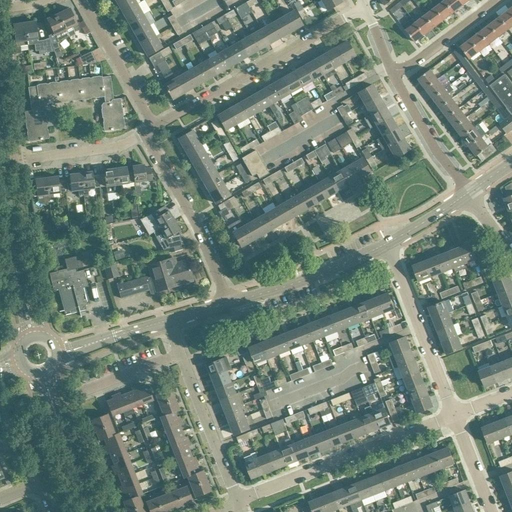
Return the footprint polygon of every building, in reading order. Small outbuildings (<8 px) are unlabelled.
[(122,12),(136,4),(133,0),(118,0),(116,1),(122,12)] [(255,0),(250,0),(246,3),(249,8),(257,3),(255,0)] [(341,2),(339,0),(321,0),(326,7),(325,8),(327,10),(341,2)] [(454,13),(444,0),(435,8),(444,20),(454,13)] [(454,13),(463,5),(459,0),(444,0),(454,13)] [(173,9),(168,1),(162,4),(167,12),(173,9)] [(293,4),(298,12),(303,9),(298,1),(293,4)] [(243,11),(249,8),(246,3),(235,9),(238,15),(241,19),(246,16),(243,11)] [(393,14),(403,6),(400,3),(390,10),(393,14)] [(142,15),(136,4),(122,12),(129,23),(142,15)] [(59,13),(57,14),(69,37),(75,34),(74,32),(79,30),(69,8),(64,11),(63,9),(59,11),(59,13)] [(434,28),(444,20),(435,8),(425,15),(434,28)] [(308,17),(303,9),(298,12),(303,21),(308,17)] [(232,10),(224,15),(227,20),(236,16),(232,10)] [(511,26),(511,13),(509,10),(499,17),(509,29),(511,26)] [(294,11),(292,12),(283,17),(291,31),(300,26),(302,25),(294,11)] [(69,37),(57,14),(55,13),(52,15),(51,17),(47,19),(53,33),(48,36),(49,38),(54,52),(56,58),(63,56),(58,42),(69,37)] [(135,34),(148,26),(142,15),(129,23),(135,34)] [(167,18),(172,27),(178,24),(173,15),(167,18)] [(227,21),(227,20),(224,15),(216,20),(221,30),(229,25),(227,21)] [(425,35),(434,28),(425,15),(415,23),(425,35)] [(291,31),(283,17),(272,24),(280,37),(291,31)] [(509,29),(499,17),(489,25),(499,37),(509,29)] [(35,21),(24,23),(27,45),(34,44),(35,51),(38,51),(44,50),(45,53),(54,52),(49,38),(44,40),(38,41),(35,21)] [(27,45),(24,23),(13,25),(16,43),(10,43),(12,55),(21,53),(20,46),(27,45)] [(211,23),(203,27),(206,33),(209,38),(217,33),(211,23)] [(415,42),(425,35),(415,23),(405,30),(415,42)] [(182,32),(178,24),(172,27),(177,35),(182,32)] [(280,37),(272,24),(261,30),(269,43),(280,37)] [(499,37),(489,25),(480,32),(489,44),(499,37)] [(141,44),(154,37),(148,26),(135,34),(141,44)] [(206,33),(203,27),(194,32),(197,38),(206,33)] [(269,43),(261,30),(250,36),(258,50),(269,43)] [(489,44),(480,32),(470,39),(479,52),(489,44)] [(189,35),(181,40),(188,53),(189,52),(185,45),(193,40),(189,35)] [(258,50),(250,36),(240,42),(248,56),(258,50)] [(161,48),(159,45),(154,37),(141,44),(146,53),(145,53),(147,56),(161,48)] [(479,52),(470,39),(460,47),(469,59),(479,52)] [(180,47),(184,55),(188,53),(181,40),(173,44),(176,50),(180,47)] [(248,56),(240,42),(229,48),(237,62),(248,56)] [(347,42),(344,43),(336,48),(344,62),(352,57),(355,56),(347,42)] [(168,47),(159,52),(163,57),(171,53),(168,47)] [(237,62),(229,48),(218,54),(226,68),(237,62)] [(344,62),(336,48),(325,54),(333,68),(344,62)] [(454,52),(461,62),(465,59),(458,49),(454,52)] [(91,51),(79,58),(82,65),(97,63),(91,51)] [(164,61),(163,57),(159,52),(148,58),(153,67),(164,61)] [(226,68),(218,54),(207,61),(215,74),(226,68)] [(333,68),(325,54),(314,60),(322,74),(333,68)] [(461,62),(468,71),(472,68),(465,59),(461,62)] [(322,74),(314,60),(303,67),(311,80),(322,74)] [(215,74),(207,61),(197,67),(204,80),(215,74)] [(501,73),(507,68),(505,65),(499,69),(501,73)] [(194,87),(204,80),(197,67),(186,73),(194,87)] [(311,80),(303,67),(293,73),(300,86),(311,80)] [(472,68),(468,71),(476,81),(480,78),(472,68)] [(425,89),(438,80),(430,70),(418,79),(421,83),(426,88),(425,89)] [(183,93),(175,79),(172,73),(161,79),(167,90),(166,91),(167,93),(168,92),(172,99),(175,98),(183,93)] [(194,87),(186,73),(175,79),(183,93),(194,87)] [(300,86),(293,73),(282,79),(290,93),(300,86)] [(364,73),(353,79),(356,84),(365,79),(367,78),(364,73)] [(511,83),(505,74),(489,86),(506,108),(511,115),(511,114),(511,83)] [(494,78),(491,75),(485,80),(488,83),(494,78)] [(102,76),(91,78),(93,98),(99,97),(100,96),(103,95),(104,99),(108,98),(110,96),(108,80),(111,80),(110,76),(102,77),(102,76)] [(93,98),(91,78),(80,79),(82,99),(83,99),(83,98),(86,98),(87,99),(93,98)] [(476,81),(483,91),(487,88),(480,78),(476,81)] [(82,99),(80,79),(69,81),(72,101),(78,100),(79,99),(82,98),(82,99)] [(290,93),(282,79),(271,85),(279,99),(290,93)] [(356,84),(353,79),(345,84),(348,89),(356,84)] [(445,89),(438,80),(425,89),(428,93),(429,92),(433,98),(432,98),(433,99),(445,89)] [(72,101),(69,81),(58,82),(61,102),(61,101),(64,100),(65,102),(72,101)] [(61,102),(58,82),(47,84),(50,104),(56,103),(57,101),(60,101),(60,102),(61,102)] [(50,104),(47,84),(36,85),(36,86),(28,87),(28,91),(31,91),(33,106),(36,108),(40,108),(39,104),(42,103),(44,104),(50,104)] [(279,99),(271,85),(260,91),(268,105),(272,112),(278,109),(274,102),(279,99)] [(329,87),(332,91),(335,96),(343,92),(340,86),(336,89),(333,85),(329,87)] [(373,87),(372,85),(358,93),(359,95),(364,104),(378,96),(373,87)] [(440,108),(452,99),(448,94),(454,90),(450,85),(445,89),(433,99),(436,102),(440,108)] [(483,91),(490,100),(494,97),(487,88),(483,91)] [(268,105),(260,91),(250,98),(257,111),(268,105)] [(335,96),(332,91),(323,96),(326,101),(335,96)] [(384,107),(378,96),(364,104),(370,114),(384,107)] [(313,109),(310,103),(306,97),(296,103),(299,109),(303,115),(305,114),(313,109)] [(501,107),(494,97),(490,100),(497,110),(501,107)] [(102,114),(102,116),(122,113),(120,98),(112,100),(110,102),(103,103),(101,106),(101,110),(103,109),(103,112),(102,114)] [(257,111),(250,98),(239,104),(247,117),(257,111)] [(319,99),(310,103),(313,109),(322,104),(319,99)] [(447,118),(459,108),(452,99),(440,108),(443,112),(447,117),(447,118)] [(247,117),(239,104),(228,110),(236,123),(247,117)] [(336,108),(341,117),(347,114),(351,111),(347,105),(343,107),(342,105),(336,108)] [(384,107),(370,114),(364,118),(370,129),(376,125),(390,117),(384,107)] [(504,110),(501,107),(497,110),(505,120),(508,118),(511,115),(506,108),(504,110)] [(454,127),(467,118),(459,108),(447,118),(450,122),(450,121),(455,127),(454,127)] [(300,116),(303,115),(299,109),(288,115),(294,125),(302,120),(300,116)] [(24,112),(26,127),(46,124),(46,121),(44,120),(44,117),(45,117),(45,113),(42,111),(35,112),(33,110),(24,112)] [(236,123),(228,110),(220,115),(220,114),(217,116),(225,130),(228,128),(227,128),(236,123)] [(124,128),(122,113),(102,116),(104,126),(105,127),(105,130),(104,130),(104,131),(124,128)] [(352,122),(347,114),(341,117),(346,125),(352,122)] [(396,128),(390,117),(376,125),(382,136),(396,128)] [(474,128),(474,127),(467,118),(454,127),(457,131),(458,131),(462,136),(461,137),(462,137),(474,128)] [(511,129),(511,123),(508,118),(505,120),(503,121),(510,131),(511,129)] [(211,123),(215,132),(221,129),(216,120),(211,123)] [(499,124),(506,134),(510,131),(503,121),(499,124)] [(270,131),(269,132),(272,137),(281,132),(275,122),(267,126),(270,131)] [(47,134),(46,124),(26,127),(28,142),(48,139),(48,138),(47,138),(47,135),(47,134)] [(469,146),(481,137),(485,134),(478,124),(474,127),(474,128),(462,137),(464,141),(465,140),(469,146)] [(346,131),(351,140),(356,137),(352,128),(346,131)] [(402,139),(396,128),(382,136),(376,140),(382,151),(389,147),(402,139)] [(226,137),(221,129),(215,132),(220,140),(226,137)] [(198,142),(193,133),(192,131),(178,139),(179,141),(184,150),(198,142)] [(272,137),(269,132),(261,136),(264,142),(272,137)] [(335,138),(338,144),(340,147),(338,143),(347,139),(344,133),(335,138)] [(361,145),(356,137),(351,140),(356,148),(361,145)] [(488,147),(481,137),(469,146),(472,150),(476,155),(476,156),(480,153),(485,159),(497,151),(492,144),(488,147)] [(341,148),(340,147),(338,144),(335,138),(327,143),(332,153),(341,148)] [(256,139),(248,144),(251,150),(259,145),(256,139)] [(407,147),(402,139),(389,147),(393,155),(395,158),(409,150),(407,147)] [(204,152),(198,142),(184,150),(191,160),(204,152)] [(223,145),(228,153),(233,150),(228,142),(223,145)] [(251,150),(248,144),(239,149),(243,154),(251,150)] [(325,144),(314,150),(317,156),(319,160),(330,154),(325,144)] [(361,151),(366,160),(371,157),(366,148),(361,151)] [(238,159),(233,150),(228,153),(233,162),(238,159)] [(259,179),(269,173),(255,150),(241,158),(252,176),(256,174),(259,179)] [(317,156),(314,150),(305,155),(308,161),(317,156)] [(210,163),(204,152),(191,160),(197,171),(210,163)] [(376,165),(371,157),(366,160),(371,168),(376,165)] [(301,158),(292,163),(295,168),(304,163),(301,158)] [(362,158),(359,159),(359,160),(351,164),(359,178),(367,174),(370,172),(362,158)] [(203,182),(217,174),(210,163),(197,171),(203,182)] [(235,166),(240,175),(246,172),(241,163),(235,166)] [(295,168),(292,163),(284,168),(287,173),(295,168)] [(348,185),(359,178),(351,164),(340,171),(348,185)] [(132,165),(133,170),(134,183),(135,186),(136,196),(141,195),(139,182),(152,180),(150,168),(145,168),(144,168),(144,165),(133,166),(133,165),(132,165)] [(134,183),(133,170),(127,171),(126,167),(115,168),(118,189),(122,188),(122,184),(134,183)] [(348,185),(340,171),(338,167),(327,173),(329,177),(337,191),(341,188),(342,190),(348,187),(347,185),(348,185)] [(118,189),(115,168),(114,168),(115,168),(103,170),(104,174),(98,175),(100,187),(106,187),(107,194),(118,192),(118,189)] [(279,170),(271,175),(274,180),(282,176),(279,170)] [(83,196),(80,172),(80,173),(69,175),(70,179),(64,180),(65,192),(78,190),(79,196),(83,196)] [(100,187),(98,175),(92,176),(92,172),(81,173),(81,172),(80,172),(83,196),(88,195),(88,189),(100,187)] [(251,180),(246,172),(240,175),(245,183),(251,180)] [(209,193),(223,185),(217,174),(203,182),(209,193)] [(274,180),(271,175),(262,180),(265,185),(274,180)] [(65,192),(64,180),(58,180),(57,176),(46,178),(46,177),(49,198),(53,197),(53,194),(65,192)] [(49,198),(46,177),(46,178),(35,179),(35,183),(29,184),(31,197),(43,195),(44,204),(49,203),(49,198)] [(337,191),(329,177),(318,183),(326,197),(337,191)] [(258,183),(249,187),(252,193),(261,188),(258,183)] [(326,197),(318,183),(308,189),(316,203),(326,197)] [(229,195),(228,193),(223,185),(209,193),(214,201),(215,203),(229,195)] [(252,193),(249,187),(241,192),(244,198),(252,193)] [(316,203),(308,189),(297,196),(305,209),(316,203)] [(305,209),(297,196),(286,202),(294,215),(305,209)] [(233,197),(228,200),(233,208),(238,205),(233,197)] [(233,208),(228,200),(222,203),(225,208),(227,211),(233,208)] [(294,215),(286,202),(276,208),(283,222),(294,215)] [(154,227),(156,230),(156,231),(174,220),(168,211),(167,211),(164,206),(142,219),(149,230),(154,227)] [(283,222),(276,208),(265,214),(273,228),(283,222)] [(262,234),(273,228),(265,214),(254,220),(262,234)] [(175,220),(174,220),(156,231),(156,230),(153,232),(163,250),(169,248),(171,252),(179,250),(177,246),(184,244),(179,237),(182,235),(179,231),(180,231),(174,221),(175,220)] [(251,240),(262,234),(254,220),(243,227),(251,240)] [(50,225),(35,227),(36,234),(51,232),(50,225)] [(243,245),(251,240),(243,227),(235,231),(232,233),(240,247),(243,245)] [(471,243),(460,248),(465,263),(477,258),(471,243)] [(465,263),(460,248),(448,252),(454,267),(465,263)] [(454,267),(448,252),(436,257),(442,272),(454,267)] [(83,288),(87,287),(88,286),(84,270),(76,272),(75,269),(83,267),(80,255),(65,260),(67,269),(49,274),(53,291),(58,290),(65,315),(86,310),(85,305),(88,304),(83,288)] [(442,272),(436,257),(425,262),(430,277),(442,272)] [(148,265),(151,274),(156,292),(158,291),(157,291),(166,288),(167,289),(173,287),(172,284),(177,283),(178,285),(192,281),(192,280),(192,279),(186,261),(174,265),(172,258),(148,265)] [(430,277),(425,262),(413,266),(419,281),(430,277)] [(105,270),(107,279),(118,276),(115,263),(104,265),(105,270)] [(149,290),(150,294),(157,295),(156,292),(151,274),(116,285),(120,299),(149,290)] [(494,282),(498,294),(511,288),(511,283),(509,276),(494,282)] [(481,277),(472,281),(475,286),(483,283),(481,277)] [(426,298),(428,304),(440,300),(436,289),(433,281),(427,283),(432,296),(426,298)] [(475,286),(472,281),(463,284),(465,290),(475,286)] [(458,286),(449,290),(451,295),(460,292),(458,286)] [(511,301),(511,288),(498,294),(503,305),(511,301)] [(451,295),(449,290),(440,293),(442,299),(451,295)] [(471,294),(475,303),(480,301),(477,292),(471,294)] [(388,294),(377,298),(383,313),(394,309),(388,294)] [(463,297),(467,306),(472,304),(469,295),(463,297)] [(383,313),(377,298),(365,303),(371,318),(383,313)] [(429,307),(433,319),(448,313),(454,311),(449,299),(429,307)] [(484,310),(480,301),(475,303),(478,312),(484,310)] [(511,315),(511,301),(503,305),(508,317),(511,315)] [(371,318),(365,303),(354,307),(360,322),(371,318)] [(475,313),(472,304),(467,306),(470,315),(475,313)] [(360,322),(354,307),(342,312),(348,327),(360,322)] [(348,327),(342,312),(331,316),(337,331),(348,327)] [(453,325),(448,313),(433,319),(438,331),(453,325)] [(480,317),(484,326),(490,324),(486,315),(480,317)] [(338,335),(337,331),(331,316),(319,321),(325,336),(326,340),(338,335)] [(472,320),(476,330),(481,327),(477,318),(472,320)] [(325,336),(319,321),(307,325),(313,341),(325,336)] [(458,323),(453,325),(438,331),(442,343),(457,337),(463,335),(458,323)] [(400,324),(389,328),(391,334),(403,330),(400,324)] [(493,333),(490,324),(484,326),(487,335),(493,333)] [(313,341),(307,325),(296,330),(302,345),(313,341)] [(484,336),(481,327),(476,330),(479,338),(484,336)] [(391,334),(389,328),(380,332),(383,337),(391,334)] [(302,345),(296,330),(284,334),(290,350),(302,345)] [(290,350),(284,334),(273,339),(279,354),(290,350)] [(375,334),(366,337),(366,338),(368,343),(378,339),(375,334)] [(507,340),(505,334),(496,338),(498,344),(507,340)] [(368,343),(366,338),(366,337),(357,341),(360,347),(368,343)] [(390,343),(395,355),(410,349),(405,337),(390,343)] [(462,348),(457,337),(442,343),(447,354),(462,348)] [(279,354),(273,339),(261,343),(261,344),(267,359),(279,354)] [(491,340),(482,344),(484,349),(493,346),(491,340)] [(352,343),(343,346),(343,347),(345,352),(354,348),(352,343)] [(267,359),(261,344),(257,345),(256,344),(251,346),(251,348),(249,348),(255,363),(267,359)] [(484,349),(482,344),(470,348),(472,354),(484,349)] [(345,352),(343,347),(343,346),(333,350),(335,356),(345,352)] [(415,360),(410,349),(395,355),(389,357),(394,369),(400,366),(415,360)] [(242,355),(245,364),(251,362),(247,352),(242,355)] [(367,355),(371,364),(377,362),(373,353),(367,355)] [(298,357),(294,359),(299,372),(301,377),(310,374),(308,368),(303,370),(298,357)] [(511,375),(511,358),(502,362),(508,377),(511,375)] [(207,365),(212,377),(227,371),(222,359),(207,365)] [(331,359),(322,363),(324,368),(333,365),(331,359)] [(419,372),(415,360),(400,366),(404,378),(419,372)] [(255,370),(251,362),(245,364),(249,373),(255,370)] [(380,371),(377,362),(371,364),(374,373),(380,371)] [(508,377),(502,362),(491,367),(497,382),(508,377)] [(324,368),(322,363),(313,366),(315,372),(324,368)] [(497,382),(491,367),(479,372),(485,387),(497,382)] [(231,383),(227,371),(212,377),(217,389),(231,383)] [(292,381),(301,377),(299,372),(290,375),(292,381)] [(424,383),(419,372),(404,378),(408,389),(424,383)] [(254,376),(258,385),(263,383),(262,380),(260,374),(254,376)] [(278,386),(276,381),(276,380),(276,381),(273,375),(262,380),(263,383),(266,391),(278,386)] [(276,380),(276,381),(278,386),(287,383),(285,377),(276,380)] [(377,389),(391,383),(390,378),(381,382),(379,377),(374,380),(375,383),(377,389)] [(236,394),(231,383),(217,389),(221,400),(236,394)] [(268,395),(266,391),(263,383),(258,385),(261,393),(254,396),(255,400),(268,395)] [(379,392),(377,389),(375,383),(363,387),(365,393),(366,393),(367,397),(379,392)] [(383,386),(391,383),(377,389),(379,392),(381,398),(386,395),(383,386)] [(424,383),(408,389),(404,391),(408,403),(413,401),(428,395),(424,383)] [(140,385),(136,387),(142,404),(153,400),(147,385),(141,388),(140,385)] [(142,404),(136,387),(131,388),(132,391),(126,393),(132,408),(142,404)] [(360,395),(365,393),(363,387),(352,392),(356,404),(362,401),(360,395)] [(155,395),(157,400),(160,399),(161,402),(158,403),(160,408),(163,407),(164,410),(161,411),(163,415),(163,416),(174,411),(174,412),(179,410),(176,403),(175,403),(172,396),(173,395),(171,389),(155,395)] [(132,408),(126,393),(121,396),(120,393),(115,395),(122,412),(132,408)] [(349,393),(340,396),(342,402),(351,399),(349,393)] [(236,394),(221,400),(225,412),(240,406),(236,394)] [(122,412),(115,395),(111,396),(112,399),(106,401),(112,416),(122,412)] [(428,395),(413,401),(418,413),(433,407),(428,395)] [(342,402),(340,396),(331,400),(333,406),(342,402)] [(260,400),(263,410),(269,407),(265,398),(260,400)] [(389,411),(395,408),(391,399),(385,402),(389,411)] [(326,402),(317,406),(319,411),(328,408),(326,402)] [(245,417),(240,406),(225,412),(230,423),(245,417)] [(319,411),(317,406),(308,409),(310,415),(319,411)] [(272,416),(269,407),(263,410),(267,418),(272,416)] [(379,428),(373,413),(371,407),(366,409),(369,415),(362,418),(368,433),(379,428)] [(399,407),(395,408),(389,411),(393,422),(399,420),(396,413),(401,411),(399,407)] [(328,408),(319,411),(322,417),(331,414),(328,408)] [(385,409),(373,413),(379,428),(391,424),(385,409)] [(176,417),(174,412),(174,411),(163,416),(163,415),(159,417),(163,427),(181,420),(179,416),(176,417)] [(303,411),(294,415),(296,420),(305,417),(303,411)] [(109,428),(112,427),(110,422),(107,423),(106,420),(109,419),(107,414),(91,420),(93,427),(95,426),(98,434),(96,434),(99,441),(104,439),(115,434),(113,430),(110,431),(109,428)] [(296,420),(294,415),(285,418),(287,424),(296,420)] [(250,429),(245,417),(230,423),(235,435),(250,429)] [(368,433),(362,418),(350,422),(356,437),(368,433)] [(280,420),(271,424),(273,429),(276,436),(287,431),(282,419),(280,420)] [(511,434),(506,419),(494,423),(500,438),(511,434)] [(182,425),(181,420),(163,427),(167,437),(182,432),(180,426),(182,425)] [(356,437),(350,422),(339,427),(344,442),(356,437)] [(500,438),(494,423),(482,428),(488,443),(500,438)] [(276,436),(273,429),(271,424),(262,427),(264,433),(269,431),(270,433),(274,432),(275,436),(276,436)] [(344,442),(339,427),(327,431),(333,446),(344,442)] [(257,429),(248,433),(250,439),(259,435),(257,429)] [(333,446),(327,431),(316,436),(321,451),(333,446)] [(184,437),(182,432),(167,437),(171,448),(189,441),(187,436),(184,437)] [(105,450),(122,443),(118,433),(115,434),(104,439),(106,445),(103,446),(105,450)] [(250,439),(248,433),(236,437),(239,443),(250,439)] [(321,451),(316,436),(304,440),(310,455),(321,451)] [(298,460),(292,445),(290,438),(284,441),(287,447),(281,450),(287,464),(298,460)] [(0,454),(13,449),(9,440),(0,441),(0,454)] [(310,455),(304,440),(292,445),(298,460),(310,455)] [(190,445),(189,441),(171,448),(175,458),(190,452),(188,446),(190,445)] [(126,453),(122,443),(105,450),(107,454),(109,453),(112,459),(126,453)] [(448,448),(437,452),(443,467),(454,463),(448,448)] [(287,464),(281,450),(269,454),(275,469),(287,464)] [(510,464),(507,458),(504,450),(499,451),(503,460),(498,462),(501,468),(510,464)] [(192,458),(190,452),(175,458),(179,468),(196,461),(195,457),(192,458)] [(264,474),(258,459),(255,452),(251,454),(251,455),(244,458),(246,463),(252,478),(264,474)] [(443,467),(437,452),(425,457),(431,472),(443,467)] [(113,470),(130,463),(126,453),(112,459),(114,465),(111,466),(113,470)] [(275,469),(269,454),(258,459),(264,474),(275,469)] [(431,472),(425,457),(414,461),(419,476),(431,472)] [(198,465),(196,461),(179,468),(183,478),(187,477),(198,472),(196,466),(198,465)] [(419,476),(414,461),(402,466),(408,481),(419,476)] [(134,474),(130,463),(113,470),(115,475),(117,474),(119,479),(134,474)] [(408,481),(402,466),(390,471),(396,486),(408,481)] [(202,470),(198,472),(187,477),(188,481),(191,480),(193,483),(190,484),(192,489),(195,488),(196,491),(193,492),(195,497),(211,491),(208,484),(207,485),(204,477),(205,477),(202,470)] [(396,486),(390,471),(379,475),(385,490),(396,486)] [(511,471),(501,476),(505,488),(511,485),(511,471)] [(121,491),(138,484),(134,474),(119,479),(122,485),(119,486),(121,491)] [(385,490),(379,475),(367,480),(373,495),(385,490)] [(457,478),(448,482),(450,487),(460,484),(457,478)] [(373,495),(367,480),(356,484),(362,499),(373,495)] [(450,487),(448,482),(439,485),(441,491),(450,487)] [(142,494),(138,484),(121,491),(123,495),(125,494),(127,499),(127,500),(139,495),(139,496),(142,494)] [(362,499),(356,484),(344,489),(350,504),(362,499)] [(186,505),(193,502),(186,486),(182,488),(183,491),(180,492),(178,489),(173,491),(175,494),(171,495),(170,492),(161,496),(162,499),(159,500),(158,497),(153,499),(154,502),(151,503),(150,500),(145,502),(149,511),(163,511),(165,511),(166,511),(178,508),(178,506),(185,503),(186,505)] [(434,487),(425,491),(427,496),(436,493),(434,487)] [(350,504),(344,489),(333,493),(339,508),(350,504)] [(450,496),(455,508),(470,502),(465,490),(450,496)] [(427,496),(425,491),(416,494),(418,500),(427,496)] [(329,511),(339,508),(333,493),(321,498),(326,511),(329,511)] [(141,511),(141,509),(144,508),(142,503),(139,504),(137,501),(140,500),(139,496),(139,495),(127,500),(127,499),(123,501),(125,508),(126,507),(128,511),(145,511),(142,511),(141,511)] [(411,496),(402,500),(404,506),(413,502),(411,496)] [(326,511),(321,498),(309,502),(313,511),(326,511)] [(404,506),(402,500),(393,503),(395,509),(404,506)] [(426,505),(428,511),(434,511),(433,508),(438,506),(436,501),(426,505)] [(473,511),(470,502),(455,508),(456,511),(473,511)]
